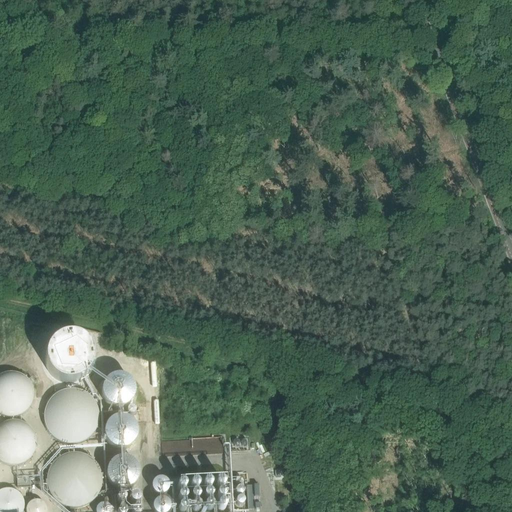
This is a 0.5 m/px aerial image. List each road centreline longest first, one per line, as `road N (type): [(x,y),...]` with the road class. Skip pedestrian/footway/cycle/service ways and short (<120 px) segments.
road 1 (track): [(0,292),(511,434)]
road 2 (tertiary): [(511,253),(428,42),(422,0)]
